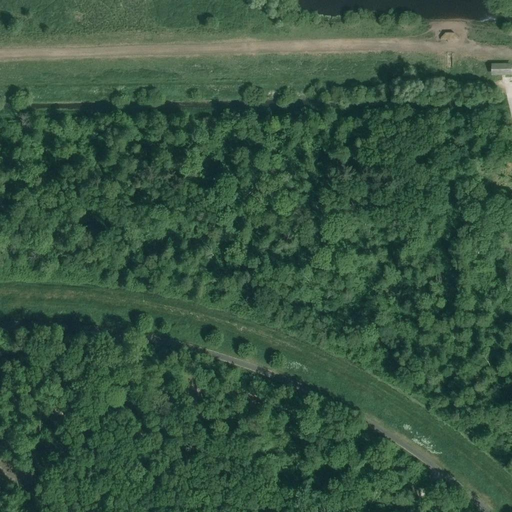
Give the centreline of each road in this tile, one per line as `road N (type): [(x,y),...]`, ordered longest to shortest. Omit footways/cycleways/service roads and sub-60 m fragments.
road 1 (track): [(511,56),(384,44),(0,50)]
road 2 (track): [(0,356),(48,355),(197,381),(329,432),(442,511)]
